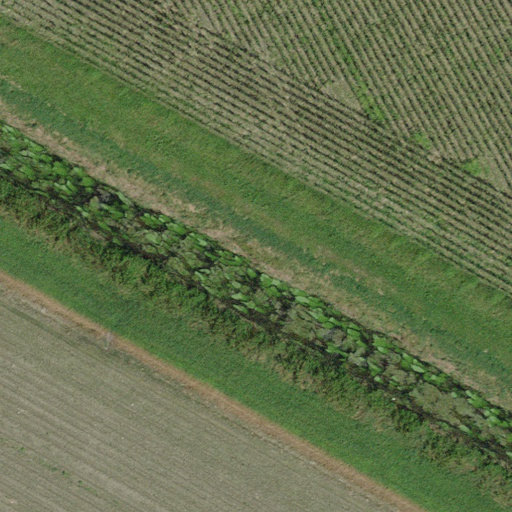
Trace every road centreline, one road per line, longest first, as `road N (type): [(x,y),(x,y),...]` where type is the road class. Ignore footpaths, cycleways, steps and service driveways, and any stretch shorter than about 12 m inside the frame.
road 1 (track): [(0,57),(511,352)]
road 2 (track): [(0,242),(471,511)]
